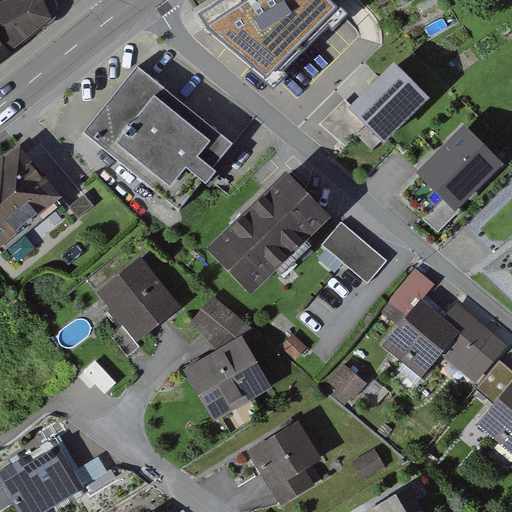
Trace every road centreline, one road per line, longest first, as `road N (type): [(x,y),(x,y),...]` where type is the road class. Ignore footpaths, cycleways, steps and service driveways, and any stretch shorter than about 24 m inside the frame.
road 1 (residential): [(132,1),(511,320)]
road 2 (residential): [(65,397),(214,511)]
road 3 (primary): [(0,107),(132,1)]
